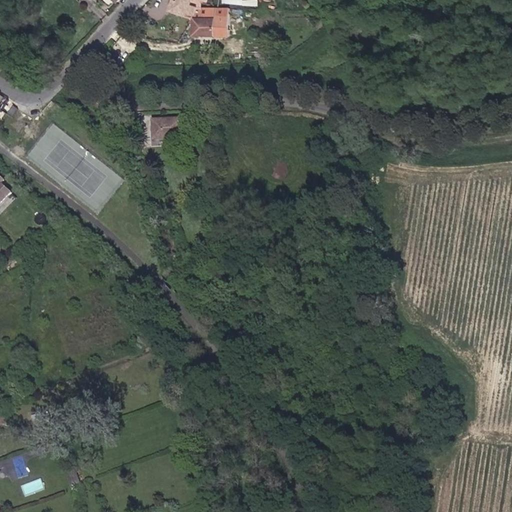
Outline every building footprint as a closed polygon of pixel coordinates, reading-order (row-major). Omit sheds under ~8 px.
[(173,0),(170,7),(196,18),(195,7),(207,5),(206,0),(173,0)] [(234,34),(233,7),(207,5),(195,7),(196,18),(197,35),(234,34)] [(247,16),(249,8),(233,7),(234,34),(243,35),(247,16)] [(251,35),(251,17),(247,16),(243,35),(251,35)] [(264,17),(251,17),(251,35),(265,35),(264,17)] [(192,128),(163,122),(160,137),(189,143),(192,128)] [(0,193),(11,182),(0,171),(0,193)] [(70,475),(73,482),(77,492),(85,489),(81,478),(79,472),(70,475)]
